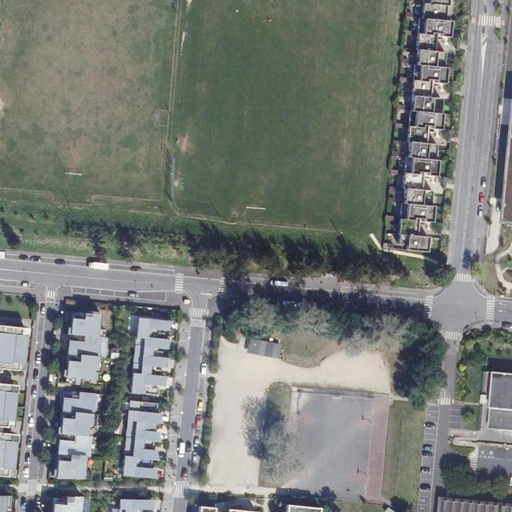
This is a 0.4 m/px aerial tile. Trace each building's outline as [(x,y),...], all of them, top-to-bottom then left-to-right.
[(430,0),(431,3),(424,2),(422,18),(426,19),(425,34),(416,33),(415,51),(418,51),(417,65),(421,66),(420,82),(414,82),(411,112),(417,113),(416,127),(408,126),(407,143),(409,144),(408,160),(410,160),(409,173),(403,172),(401,191),(404,191),(402,206),(407,207),(406,218),(399,218),(397,244),(407,245),(406,250),(427,252),(428,238),(416,237),(418,218),(424,219),(424,221),(432,222),(434,206),(423,205),(424,190),(422,189),(423,173),(427,174),(427,177),(438,178),(440,160),(428,159),(429,145),(427,144),(429,127),(433,128),(432,130),(442,131),(443,116),(431,115),(432,99),(430,99),(432,79),(438,80),(438,83),(445,84),(447,67),(436,66),(437,52),(434,52),(436,31),(443,32),(443,36),(450,36),(452,20),(445,19),(446,6),(449,4),(448,0),(430,0)] [(97,338),(100,314),(83,314),(83,321),(71,320),(70,336),(86,337),(86,343),(68,343),(67,357),(79,358),(79,364),(67,363),(66,378),(93,380),(94,370),(97,370),(101,338),(97,338)] [(173,323),(137,320),(130,395),(158,397),(158,390),(154,390),(154,387),(163,389),(167,378),(161,377),(161,372),(156,371),(156,369),(164,370),(169,360),(162,359),(162,354),(158,353),(158,351),(167,351),(171,341),(164,340),(164,336),(160,334),(160,333),(169,332),(173,323)] [(17,325),(0,323),(0,365),(14,367),(14,360),(20,360),(22,332),(17,331),(17,325)] [(279,356),(281,342),(248,339),(247,353),(279,356)] [(511,368),(494,367),(491,402),(489,423),(511,424),(511,368)] [(7,382),(0,380),(0,423),(4,424),(4,417),(10,417),(12,389),(7,388),(7,382)] [(95,395),(78,393),(78,400),(64,399),(64,415),(73,416),(73,420),(61,419),(60,435),(74,436),(74,442),(58,442),(58,456),(69,456),(69,462),(58,461),(57,480),(91,481),(92,472),(86,471),(86,458),(89,458),(91,437),(87,437),(88,427),(91,427),(92,415),(94,415),(95,395)] [(158,405),(129,402),(122,478),(157,481),(153,470),(146,469),(147,467),(151,467),(152,461),(158,462),(156,452),(148,451),(148,448),(153,448),(153,444),(160,444),(158,433),(151,433),(151,430),(155,430),(157,425),(163,426),(160,415),(152,413),(152,411),(157,411),(158,405)] [(8,431),(0,430),(0,472),(4,473),(5,466),(10,467),(13,438),(7,438),(8,431)] [(2,511),(3,505),(7,505),(8,492),(0,492),(0,511),(2,511)] [(80,511),(82,498),(65,497),(64,505),(54,505),(52,511),(80,511)] [(312,511),(314,503),(280,500),(279,511),(312,511)] [(151,511),(155,502),(119,501),(117,511),(141,511),(142,511),(151,511)] [(511,511),(511,506),(443,501),(441,511),(511,511)]
